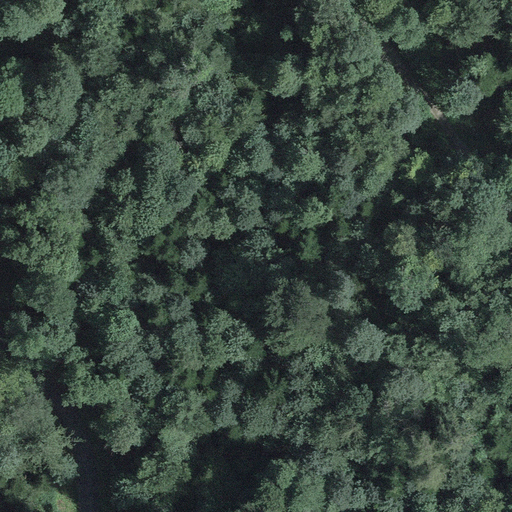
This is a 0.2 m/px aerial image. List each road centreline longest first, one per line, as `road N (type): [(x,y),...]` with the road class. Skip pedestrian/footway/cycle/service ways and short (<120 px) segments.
road 1 (track): [(511,230),(359,0)]
road 2 (unclassified): [(89,511),(80,427),(0,329)]
